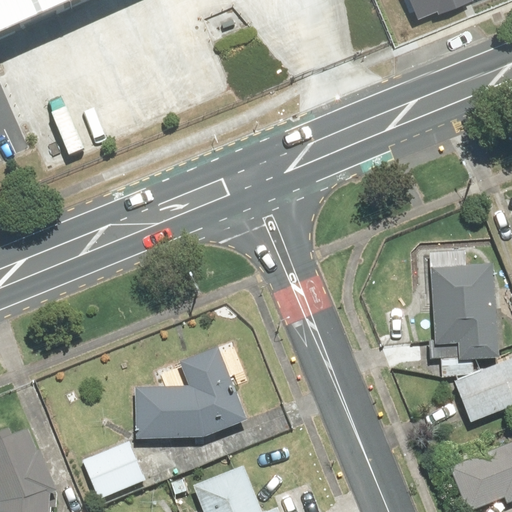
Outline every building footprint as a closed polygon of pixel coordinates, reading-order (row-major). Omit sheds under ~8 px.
[(0,0),(0,36),(83,0),(0,0)] [(409,0),(418,20),(437,12),(438,16),(474,1),(473,0),(409,0)] [(465,254),(428,256),(434,348),(457,347),(458,364),(497,362),(491,266),(466,267),(465,254)] [(133,391),(134,442),(202,440),(245,423),(216,350),(173,366),(182,389),(133,391)] [(511,360),(459,381),(477,427),(511,412),(511,360)] [(0,444),(0,511),(48,511),(50,490),(27,433),(0,444)] [(133,441),(86,460),(103,502),(150,482),(133,441)] [(511,505),(511,443),(446,470),(463,511),(474,511),(504,500),(507,507),(511,505)] [(258,511),(241,469),(191,489),(200,511),(274,511),(275,511),(272,511),(258,511)]
